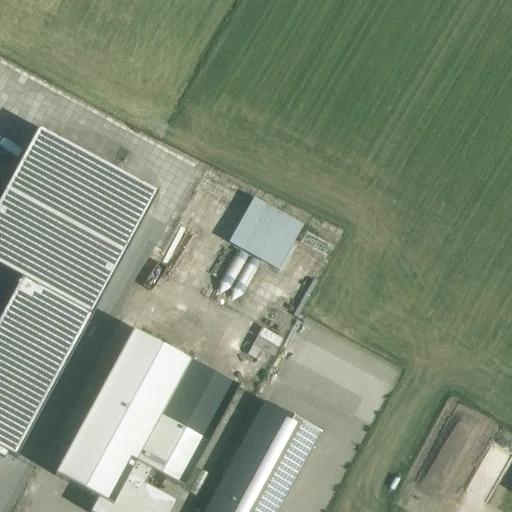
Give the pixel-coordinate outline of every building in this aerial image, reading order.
[(37,130),(30,143),(4,192),(0,199),(0,269),(20,281),(0,317),(0,451),(6,455),(16,460),(16,459),(16,458),(158,195),(37,130)] [(245,198),(222,246),(286,277),(297,253),(287,248),(299,224),(245,198)] [(241,299),(256,263),(232,253),(217,288),(241,299)] [(259,328),(248,345),(270,359),(281,342),(259,328)] [(238,389),(133,332),(54,477),(97,500),(90,511),(171,511),(176,504),(144,486),(151,473),(183,491),(238,389)] [(277,511),(321,433),(266,404),(206,511),(277,511)]
